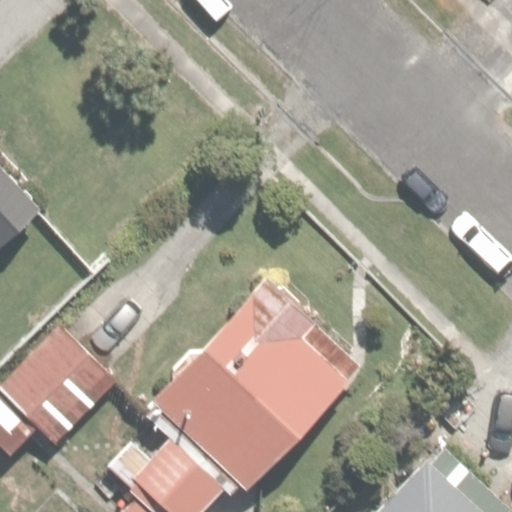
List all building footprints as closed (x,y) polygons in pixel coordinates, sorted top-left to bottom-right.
[(0,230),(37,192),(0,156),(0,230)] [(254,265),(133,395),(165,425),(149,442),(126,421),(98,450),(135,485),(118,503),(128,511),(169,511),(170,511),(171,511),(184,511),(230,463),(247,480),(357,361),(254,265)] [(113,369),(47,312),(0,366),(0,434),(7,440),(31,412),(58,435),(113,369)] [(502,511),(426,443),(364,511),(502,511)] [(268,511),(258,501),(247,511),(268,511)]
